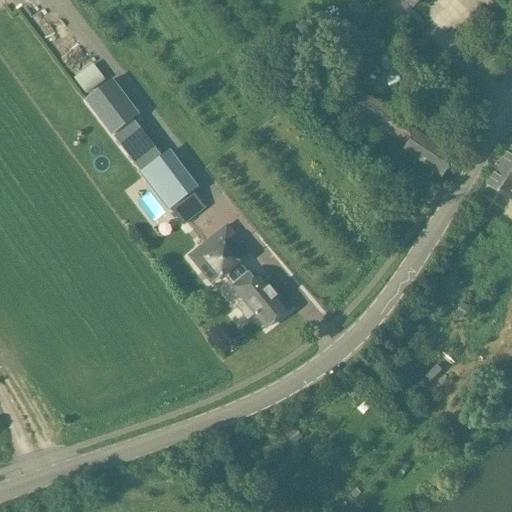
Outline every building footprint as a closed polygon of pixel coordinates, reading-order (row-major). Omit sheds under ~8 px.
[(269,42),(252,54),(266,74),(283,62),(269,42)] [(389,49),(377,64),(387,72),(393,65),(397,67),(403,59),(389,49)] [(380,142),(402,157),(440,182),(459,153),(421,128),(422,126),(400,111),(396,115),(340,77),(323,101),(339,112),(338,113),(381,140),(380,142)] [(142,172),(162,156),(134,120),(114,136),(142,172)] [(511,148),(488,185),(511,200),(511,148)] [(187,178),(161,197),(171,210),(193,193),(196,191),(187,178)] [(183,226),(205,208),(193,193),(171,210),(183,226)] [(290,309),(268,282),(264,278),(258,283),(250,274),(240,261),(250,253),(228,226),(201,248),(223,276),(224,275),(234,288),(245,301),(237,307),(248,321),(256,315),(267,328),(290,309)]
